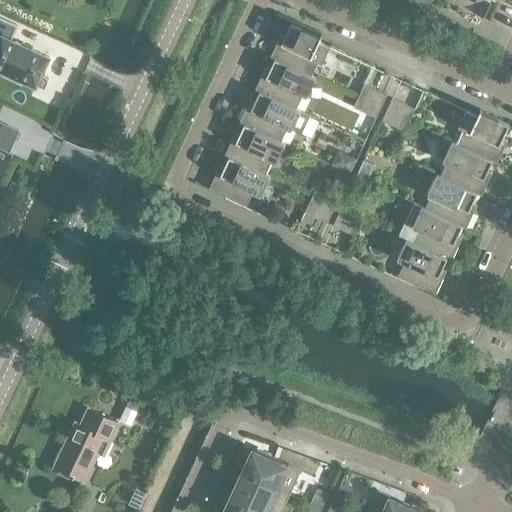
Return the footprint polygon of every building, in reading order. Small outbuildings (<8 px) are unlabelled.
[(465,0),(463,4),(485,14),(485,12),(484,12),(489,0),(496,0),(501,2),(501,0),(499,0),(465,0)] [(11,39),(18,25),(0,17),(0,36),(1,37),(0,39),(0,69),(3,71),(2,75),(19,83),(21,79),(36,86),(49,57),(11,39)] [(278,40),(270,57),(274,59),(275,58),(311,76),(312,75),(318,61),(322,63),(330,46),(319,41),(322,35),(321,34),(320,36),(291,23),(282,42),(278,40)] [(307,96),(316,77),(312,75),(311,76),(275,58),(274,59),(267,75),(263,73),(255,90),(259,92),(259,91),(296,108),(297,108),(303,94),(307,96)] [(365,112),(375,90),(364,84),(353,107),(365,112)] [(387,95),(375,90),(365,112),(376,118),(387,95)] [(292,128),(301,110),(297,108),(296,108),(259,91),(259,92),(252,108),(247,106),(240,122),(244,124),(281,141),(281,140),(288,127),(292,128)] [(393,125),(404,103),(392,98),(382,120),(393,125)] [(415,108),(404,103),(393,125),(405,131),(415,108)] [(466,110),(466,111),(458,127),(462,129),(456,142),(456,143),(493,160),(492,160),(497,163),(504,146),(500,144),(509,124),(481,111),(481,109),(480,109),(477,115),(466,110)] [(0,122),(0,175),(10,154),(8,153),(0,149),(0,129),(3,124),(0,122)] [(277,161),(285,142),(281,140),(281,141),(244,124),(236,140),(232,138),(224,155),(229,157),(229,156),(266,174),(266,173),(273,159),(277,161)] [(485,176),(492,160),(493,160),(456,143),(456,142),(452,140),(452,141),(444,138),(436,155),(443,158),(443,159),(447,161),(441,175),(440,175),(477,193),(482,195),(489,178),(485,176)] [(331,164),(350,173),(357,158),(338,149),(331,164)] [(261,194),(270,175),(266,173),(266,174),(229,156),(229,157),(221,173),(217,171),(209,187),(247,205),(254,190),(261,194)] [(363,159),(356,176),(366,180),(374,164),(363,159)] [(470,209),(477,193),(440,175),(441,175),(437,173),(428,192),(432,194),(425,208),(462,225),(462,226),(466,228),(474,211),(470,209)] [(316,217),(326,195),(315,190),(305,212),(316,217)] [(338,200),(326,195),(316,217),(327,223),(338,200)] [(344,231),(355,208),(343,203),(333,225),(344,231)] [(455,242),(462,226),(462,225),(425,208),(421,206),(413,224),(417,226),(410,240),(410,241),(447,258),(451,260),(459,244),(455,242)] [(366,213),(355,208),(344,231),(356,236),(366,213)] [(439,274),(447,258),(410,241),(410,240),(406,238),(397,257),(405,261),(398,275),(436,293),(444,276),(439,274)] [(130,396),(120,419),(131,424),(141,401),(130,396)] [(60,471),(65,473),(69,475),(71,471),(72,472),(72,474),(74,475),(75,473),(85,478),(98,449),(103,451),(117,420),(88,407),(80,424),(75,421),(55,465),(62,468),(60,471)] [(299,470),(267,454),(266,454),(266,455),(260,452),(260,451),(259,451),(252,448),(241,472),(288,494),(299,470)] [(266,511),(279,511),(288,494),(241,472),(237,480),(239,481),(236,487),(234,486),(230,495),(266,511)] [(346,504),(353,488),(341,482),(334,498),(346,504)] [(322,509),(329,493),(317,487),(310,503),(322,509)] [(424,511),(378,490),(368,511),(424,511)] [(266,511),(230,495),(222,511),(266,511)] [(342,511),(346,504),(334,498),(327,511),(342,511)] [(320,511),(322,509),(310,503),(305,511),(320,511)]
